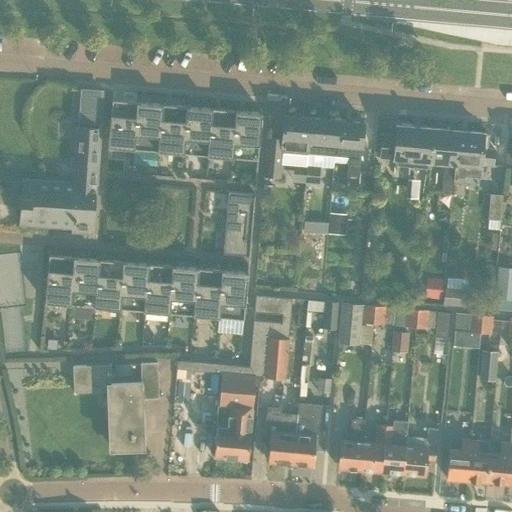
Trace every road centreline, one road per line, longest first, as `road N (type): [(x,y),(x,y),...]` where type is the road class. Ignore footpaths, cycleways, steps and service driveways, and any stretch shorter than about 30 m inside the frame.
road 1 (residential): [(374,511),(328,494),(10,492)]
road 2 (unclassified): [(0,67),(271,87)]
road 3 (residential): [(271,87),(511,108)]
